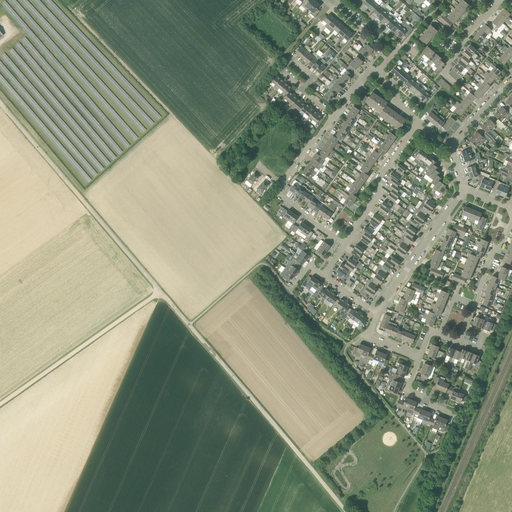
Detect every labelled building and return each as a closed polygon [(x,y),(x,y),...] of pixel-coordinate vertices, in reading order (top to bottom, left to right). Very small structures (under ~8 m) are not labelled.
[(301,6),(305,9),(307,8),(309,10),(316,2),(314,0),(310,0),(310,1),(309,2),(308,2),(305,0),(302,4),(301,6)] [(368,8),(375,0),(366,0),(365,2),(363,4),(368,8)] [(375,0),(368,8),(373,12),(379,5),(376,2),(377,0),(375,0)] [(470,6),(465,1),(463,0),(462,0),(459,4),(466,10),(470,6)] [(316,2),(309,10),(312,12),(310,13),(314,17),(319,12),(317,9),(320,6),(319,5),(319,4),(316,2)] [(373,12),(377,16),(386,7),(389,3),(387,2),(385,5),(382,2),(379,5),(373,12)] [(466,10),(459,4),(455,9),(462,15),(466,10)] [(388,15),(390,12),(386,7),(377,16),(377,18),(381,22),(388,15)] [(458,19),(462,15),(455,9),(451,13),(458,19)] [(501,12),(500,13),(509,21),(510,20),(511,19),(508,17),(511,14),(504,9),(501,12)] [(327,16),(325,14),(320,20),(322,22),(321,23),(326,28),(335,18),(330,13),(327,16)] [(395,16),(386,26),(391,30),(397,23),(394,20),(396,17),(397,18),(400,15),(398,13),(395,16)] [(458,19),(451,13),(447,18),(453,23),(454,24),(458,19)] [(509,21),(500,13),(496,18),(503,23),(505,21),(507,23),(509,21)] [(388,15),(381,22),(386,26),(395,16),(393,15),(391,18),(388,15)] [(453,23),(447,18),(443,15),(441,17),(439,19),(449,28),(453,23)] [(335,18),(326,28),(331,32),(339,22),(335,18)] [(496,18),(492,22),(490,25),(495,29),(497,27),(499,28),(503,23),(496,18)] [(396,34),(406,23),(408,21),(405,19),(400,25),(397,23),(391,30),(396,34)] [(339,22),(331,32),(332,33),(334,30),(338,33),(344,26),(339,22)] [(406,23),(396,34),(401,39),(404,35),(406,37),(413,29),(406,23)] [(485,24),(481,29),(488,35),(492,30),(493,31),(495,29),(490,25),(488,27),(485,24)] [(438,31),(431,25),(427,30),(434,36),(438,31)] [(349,30),(344,26),(338,33),(341,36),(339,39),(340,40),(349,30)] [(488,35),(481,29),(477,34),(486,41),(488,40),(490,37),(488,35)] [(354,34),(349,30),(340,40),(342,41),(344,39),(348,42),(354,34)] [(434,36),(427,30),(423,35),(430,41),(434,36)] [(477,34),(475,36),(473,38),(482,46),(484,44),(486,41),(477,34)] [(430,41),(423,35),(419,39),(417,37),(416,39),(420,43),(421,41),(426,45),(430,41)] [(300,56),(308,46),(312,42),(310,40),(303,48),(301,46),(295,52),(300,56)] [(374,50),(367,44),(364,48),(371,54),(372,52),(374,50)] [(476,58),(477,58),(478,59),(480,58),(475,53),(477,50),(470,45),(466,50),(476,58)] [(511,56),(511,55),(511,47),(510,46),(508,49),(504,45),(502,47),(511,56)] [(304,60),(309,53),(307,51),(310,48),(308,46),(300,56),(304,60)] [(426,57),(432,50),(427,46),(419,56),(421,58),(424,55),(426,57)] [(371,54),(364,48),(362,47),(358,51),(366,58),(369,55),(369,56),(371,54)] [(500,49),(502,51),(504,53),(502,55),(508,60),(511,56),(502,47),(500,49)] [(432,50),(426,57),(429,59),(426,62),(428,64),(437,54),(432,50)] [(474,60),(476,58),(466,50),(462,54),(464,56),(469,60),(471,57),(474,60)] [(308,63),(316,53),(314,52),(312,55),(309,53),(304,60),(308,63)] [(312,67),(318,60),(320,57),(316,53),(308,63),(312,67)] [(441,58),(437,54),(428,64),(427,66),(429,67),(430,66),(433,63),(436,65),(440,60),(441,58)] [(508,60),(502,55),(500,58),(498,55),(496,58),(504,65),(508,60)] [(353,61),(360,67),(362,65),(361,64),(363,62),(357,56),(353,61)] [(464,56),(460,60),(470,69),(472,67),(468,64),(471,61),(469,60),(464,56)] [(351,63),(350,65),(354,69),(356,70),(358,68),(359,68),(360,67),(353,61),(351,58),(350,60),(350,62),(351,63)] [(312,67),(316,70),(325,60),(323,59),(320,62),(318,60),(312,67)] [(316,70),(320,74),(326,67),(324,65),(326,62),(325,60),(316,70)] [(396,76),(407,64),(408,63),(405,60),(400,67),(398,65),(399,63),(396,61),(391,66),(394,69),(391,72),(396,76)] [(437,68),(434,72),(438,75),(443,69),(441,67),(445,64),(442,61),(440,60),(436,65),(434,66),(437,68)] [(460,60),(456,65),(463,71),(465,68),(468,71),(470,69),(460,60)] [(407,64),(396,76),(401,80),(407,73),(409,71),(406,68),(409,65),(407,64)] [(491,71),(497,76),(501,71),(493,64),(491,66),(493,69),(491,71)] [(455,67),(452,69),(453,70),(455,72),(458,74),(460,76),(462,78),(464,76),(461,73),(463,71),(456,65),(455,67)] [(347,70),(342,75),(349,81),(351,78),(349,76),(351,74),(347,70)] [(401,80),(406,84),(411,79),(415,74),(416,73),(414,71),(410,75),(407,73),(401,80)] [(485,73),(493,81),(497,76),(491,71),(489,74),(486,71),(486,72),(485,73)] [(485,78),(483,80),(489,85),(493,81),(485,73),(483,76),(485,78)] [(409,90),(416,83),(412,80),(417,75),(415,74),(411,79),(406,84),(404,86),(409,90)] [(274,87),(276,85),(281,79),(277,75),(270,84),(274,87)] [(338,80),(343,84),(344,82),(347,84),(349,81),(342,75),(338,80)] [(341,86),(343,84),(338,80),(336,78),(334,76),(332,78),(334,79),(331,82),(341,91),(343,88),(341,86)] [(276,85),(279,88),(285,82),(281,79),(276,85)] [(478,83),(486,91),(490,86),(489,85),(483,80),(484,81),(482,84),(480,81),(478,83)] [(285,82),(279,88),(283,92),(289,86),(287,84),(285,82)] [(327,84),(325,86),(330,90),(334,94),(336,92),(338,93),(341,91),(331,82),(328,85),(327,84)] [(416,83),(409,90),(414,94),(423,85),(421,83),(419,86),(416,83)] [(476,85),(476,86),(479,88),(477,90),(482,95),(486,91),(478,83),(478,84),(476,85)] [(425,92),(425,91),(422,88),(424,86),(423,85),(414,94),(419,99),(425,92)] [(287,95),(290,92),(292,89),(289,86),(283,92),(287,95)] [(324,88),(325,89),(322,92),(332,100),(334,98),(332,96),(334,94),(330,90),(325,86),(324,88)] [(425,92),(419,99),(424,103),(430,95),(426,92),(427,91),(428,92),(430,89),(428,87),(425,91),(425,92)] [(472,102),(476,98),(470,93),(468,91),(467,90),(465,93),(463,95),(472,102)] [(478,100),(482,95),(477,90),(475,93),(472,90),(470,93),(476,98),(478,100)] [(286,104),(288,101),(294,94),(293,93),(292,94),(290,92),(287,95),(282,101),(286,104)] [(370,105),(377,95),(372,92),(368,97),(365,102),(370,105)] [(459,94),(462,97),(464,99),(462,102),(468,107),(472,102),(463,95),(461,93),(459,94)] [(288,101),(292,105),(297,99),(295,97),(296,96),(294,94),(288,101)] [(375,109),(382,99),(377,95),(370,105),(375,109)] [(300,101),(297,99),(292,105),(296,108),(302,101),(301,100),(300,101)] [(381,113),(386,105),(388,103),(382,99),(375,109),(381,113)] [(468,107),(462,102),(460,104),(456,100),(454,103),(456,104),(464,111),(468,107)] [(302,101),(296,108),(300,112),(301,110),(305,105),(303,103),(304,102),(302,101)] [(301,110),(305,113),(311,106),(310,105),(309,106),(306,104),(305,105),(301,110)] [(464,111),(456,104),(454,106),(456,108),(454,111),(460,116),(464,111)] [(384,119),(391,109),(386,105),(381,113),(379,115),(384,119)] [(313,108),(311,106),(305,113),(309,117),(314,110),(312,109),(313,108)] [(354,106),(350,111),(360,118),(362,119),(364,117),(358,113),(360,111),(354,106)] [(429,114),(426,118),(430,122),(435,116),(438,113),(433,110),(433,109),(431,107),(427,112),(429,114)] [(502,107),(498,111),(505,117),(509,113),(511,116),(511,111),(509,109),(507,111),(503,108),(502,107)] [(389,122),(396,113),(391,109),(384,119),(389,122)] [(314,110),(309,117),(313,120),(319,113),(317,111),(316,112),(314,110)] [(346,116),(349,118),(353,120),(355,118),(358,120),(360,118),(350,111),(346,116)] [(494,115),(501,122),(505,118),(508,120),(498,111),(494,115)] [(319,113),(313,120),(317,123),(322,117),(320,115),(321,114),(319,113)] [(394,126),(401,116),(396,113),(389,122),(394,126)] [(435,125),(442,117),(440,115),(438,118),(435,116),(430,122),(435,125)] [(399,130),(406,120),(401,116),(394,126),(399,130)] [(442,117),(435,125),(440,129),(442,127),(445,124),(442,122),(444,119),(442,117)] [(445,124),(442,127),(447,131),(455,121),(451,117),(445,124)] [(355,122),(353,120),(349,118),(346,123),(355,130),(357,127),(353,125),(355,122)] [(489,118),(485,123),(492,129),(493,129),(493,130),(494,130),(495,129),(495,128),(494,127),(496,125),(489,118)] [(346,123),(342,127),(348,132),(350,129),(353,132),(355,130),(346,123)] [(485,123),(481,127),(486,131),(486,132),(484,134),(488,138),(490,140),(492,141),(493,140),(495,138),(495,137),(491,134),(492,133),(490,132),(492,129),(485,123)] [(341,128),(338,132),(348,139),(350,137),(346,134),(348,132),(342,127),(341,128)] [(476,132),(473,136),(480,142),(482,144),(486,140),(488,138),(484,134),(482,136),(478,133),(477,131),(476,132)] [(335,137),(339,140),(341,142),(341,141),(343,139),(347,142),(348,139),(338,132),(335,137)] [(385,133),(384,135),(393,142),(397,137),(391,133),(389,135),(385,133)] [(333,135),(329,140),(339,147),(340,145),(337,143),(339,140),(335,137),(333,135)] [(385,140),(384,142),(390,147),(393,142),(384,135),(382,137),(385,140)] [(469,140),(469,141),(471,142),(474,145),(472,147),(473,148),(475,150),(477,147),(476,147),(478,145),(479,146),(480,145),(482,144),(480,142),(473,136),(469,140)] [(339,147),(329,140),(326,145),(332,150),(334,147),(337,150),(339,147)] [(378,143),(376,145),(386,152),(390,147),(384,142),(380,140),(378,143)] [(326,145),(322,150),(332,157),(333,155),(330,152),(332,150),(326,145)] [(376,152),(380,155),(383,157),(386,152),(376,145),(375,147),(378,150),(376,152)] [(476,153),(475,150),(473,148),(472,147),(470,145),(469,145),(468,147),(462,148),(463,151),(462,152),(463,157),(476,153)] [(417,148),(412,156),(415,159),(421,151),(417,148)] [(322,158),(328,162),(332,157),(322,150),(319,155),(322,158)] [(380,155),(376,152),(374,151),(372,153),(369,151),(367,153),(377,160),(380,155)] [(414,161),(417,164),(424,154),(423,153),(421,151),(415,159),(414,161)] [(316,153),(313,158),(324,166),(325,167),(328,162),(322,158),(319,155),(316,153)] [(367,160),(373,165),(377,160),(367,153),(366,155),(369,158),(367,160)] [(476,153),(463,157),(465,162),(470,161),(471,163),(478,161),(477,158),(476,153)] [(424,154),(417,164),(421,166),(428,156),(424,154)] [(424,169),(432,159),(428,156),(421,166),(421,167),(424,169)] [(313,158),(309,163),(316,168),(320,170),(322,168),(324,169),(325,167),(324,166),(313,158)] [(424,169),(428,172),(433,164),(434,164),(435,162),(432,159),(424,169)] [(360,163),(370,169),(373,165),(367,160),(365,163),(362,160),(360,163)] [(480,169),(479,164),(478,161),(471,163),(472,166),(467,168),(469,173),(480,170),(480,169)] [(309,163),(306,168),(315,175),(317,172),(314,170),(316,168),(309,163)] [(362,167),(360,170),(366,174),(370,169),(360,163),(359,165),(362,167)] [(396,171),(403,177),(405,175),(403,173),(406,169),(399,164),(396,167),(398,169),(396,171)] [(428,172),(426,175),(429,177),(430,177),(437,167),(435,166),(433,164),(428,172)] [(437,167),(430,177),(433,180),(439,172),(437,171),(439,168),(437,167)] [(306,176),(306,177),(313,183),(318,177),(315,175),(306,168),(302,173),(306,176)] [(500,174),(506,177),(508,177),(509,175),(511,176),(511,169),(510,168),(508,171),(504,169),(503,171),(502,170),(500,174)] [(480,170),(469,173),(470,179),(472,178),(472,181),(473,181),(476,180),(477,180),(479,180),(480,178),(481,175),(480,170)] [(255,171),(248,180),(253,184),(260,176),(255,171)] [(402,179),(403,177),(396,171),(394,174),(392,172),(389,176),(391,178),(392,178),(400,184),(400,183),(402,180),(402,179)] [(357,172),(356,174),(365,181),(369,176),(366,174),(363,172),(361,174),(357,172)] [(433,184),(435,185),(440,178),(439,176),(441,174),(439,172),(431,183),(433,184)] [(356,181),(362,186),(365,181),(356,174),(354,176),(357,179),(356,181)] [(484,176),(481,175),(480,178),(479,180),(477,184),(480,186),(479,187),(485,189),(489,178),(484,176)] [(403,186),(400,184),(392,178),(390,182),(392,183),(392,184),(400,189),(403,186)] [(437,191),(442,183),(440,182),(442,179),(440,178),(433,188),(437,191)] [(489,178),(485,189),(490,191),(492,186),(494,187),(497,181),(494,180),(489,178)] [(257,188),(262,193),(269,184),(265,180),(257,188)] [(291,188),(290,190),(295,194),(301,185),(299,183),(295,180),(291,185),(290,187),(291,188)] [(349,184),(358,191),(362,186),(356,181),(354,184),(350,182),(349,184)] [(495,193),(500,195),(504,187),(499,185),(500,182),(497,181),(494,187),(497,189),(495,193)] [(441,192),(444,194),(447,190),(444,188),(446,186),(442,183),(437,191),(440,193),(441,192)] [(349,184),(347,186),(350,189),(349,191),(351,193),(355,195),(358,191),(349,184)] [(404,192),(400,189),(392,184),(390,187),(392,189),(400,195),(401,196),(404,192)] [(299,197),(300,197),(306,188),(301,185),(295,194),(297,195),(296,196),(297,196),(298,197),(299,196),(299,197)] [(504,187),(500,195),(506,198),(509,189),(504,187)] [(305,201),(311,191),(306,188),(306,189),(300,197),(305,201)] [(400,195),(392,189),(390,193),(397,199),(400,195)] [(357,197),(355,195),(351,193),(349,196),(342,190),(340,192),(344,195),(354,202),(357,197)] [(311,191),(305,201),(309,204),(313,200),(314,199),(311,197),(313,193),(311,191)] [(395,202),(397,199),(390,193),(387,197),(395,202)] [(346,200),(344,203),(350,207),(354,202),(344,195),(342,198),(346,200)] [(426,196),(422,203),(432,210),(435,206),(433,205),(435,202),(431,199),(427,197),(426,196)] [(309,204),(308,206),(312,208),(313,209),(320,200),(319,199),(317,198),(315,197),(314,198),(314,199),(313,200),(309,204)] [(320,200),(313,209),(318,213),(322,207),(320,205),(322,202),(320,200)] [(334,200),(332,204),(330,207),(332,209),(333,210),(338,203),(334,200)] [(384,202),(381,205),(388,211),(391,213),(394,209),(397,212),(399,209),(394,205),(390,202),(388,201),(387,203),(386,204),(384,202)] [(322,207),(318,213),(323,216),(330,207),(332,204),(329,202),(329,203),(328,204),(326,202),(325,204),(322,207)] [(417,205),(415,207),(417,209),(421,212),(426,215),(428,212),(430,214),(432,210),(422,203),(419,207),(417,205)] [(391,215),(391,214),(392,213),(391,213),(388,211),(381,205),(378,209),(380,211),(378,213),(383,216),(387,220),(390,217),(391,216),(391,215)] [(462,214),(460,218),(463,219),(465,215),(467,217),(471,209),(470,208),(465,206),(462,214)] [(278,217),(286,223),(289,220),(288,220),(293,213),(289,210),(288,211),(282,207),(278,212),(281,214),(278,217)] [(328,220),(329,218),(332,214),(334,211),(330,207),(323,216),(328,220)] [(413,215),(423,223),(426,219),(424,217),(426,215),(421,212),(417,209),(413,215)] [(476,211),(471,209),(467,217),(470,218),(469,221),(472,222),(476,211)] [(476,211),(472,222),(474,223),(477,224),(479,221),(481,216),(482,213),(476,211)] [(289,229),(292,231),(296,226),(293,224),(298,217),(293,213),(288,220),(289,220),(286,223),(286,224),(291,227),(289,229)] [(372,218),(379,223),(382,220),(381,219),(383,216),(378,213),(376,215),(375,214),(372,218)] [(421,226),(423,223),(413,215),(409,221),(416,227),(418,224),(421,226)] [(479,221),(476,228),(482,231),(487,219),(481,216),(479,221)] [(372,218),(369,222),(371,223),(369,225),(374,229),(376,226),(377,227),(379,225),(379,223),(372,218)] [(407,229),(414,235),(417,231),(414,229),(416,227),(409,221),(404,227),(407,229)] [(302,223),(298,227),(296,226),(292,231),(295,233),(300,236),(307,226),(302,223)] [(452,230),(456,232),(464,235),(467,229),(455,224),(452,230)] [(374,229),(369,225),(367,228),(366,227),(363,230),(365,232),(366,232),(370,236),(373,232),(372,231),(374,229)] [(307,226),(302,233),(306,237),(304,239),(307,241),(310,237),(313,233),(311,231),(312,230),(307,226)] [(404,227),(401,231),(404,233),(412,239),(414,235),(407,229),(404,227)] [(456,232),(452,230),(448,229),(446,234),(457,239),(458,236),(455,235),(456,232)] [(366,232),(363,236),(371,242),(373,238),(370,236),(366,232)] [(414,241),(413,239),(412,239),(404,233),(400,240),(408,245),(410,243),(412,244),(414,241)] [(452,243),(455,244),(457,239),(446,234),(444,240),(452,243)] [(371,242),(363,236),(360,240),(368,245),(371,242)] [(477,241),(476,243),(486,247),(488,242),(481,239),(480,242),(477,241)] [(320,246),(327,251),(331,246),(324,241),(323,242),(321,240),(318,244),(320,246)] [(400,240),(395,246),(406,253),(408,249),(406,248),(408,245),(400,240)] [(442,243),(442,245),(453,250),(454,247),(451,246),(452,243),(444,240),(442,243)] [(477,250),(484,253),(486,247),(476,243),(476,244),(475,246),(478,247),(477,250)] [(354,248),(362,254),(364,250),(357,245),(354,248)] [(442,245),(439,251),(447,254),(452,256),(453,253),(454,251),(453,250),(442,245)] [(302,250),(301,250),(303,247),(301,246),(296,253),(295,252),(295,253),(306,260),(309,255),(302,250)] [(320,246),(317,251),(324,256),(327,251),(320,246)] [(369,246),(367,248),(372,252),(375,254),(377,252),(374,249),(369,246)] [(397,249),(395,251),(403,257),(406,253),(395,246),(394,247),(397,249)] [(353,257),(358,261),(360,258),(359,258),(362,254),(354,248),(351,252),(355,255),(353,257)] [(391,255),(392,253),(388,250),(386,252),(390,255),(387,259),(395,264),(396,265),(398,266),(400,263),(391,255)] [(436,250),(434,255),(442,258),(443,256),(446,257),(447,254),(439,251),(436,250)] [(471,251),(470,254),(479,258),(481,259),(484,253),(477,250),(476,253),(471,251)] [(290,260),(293,262),(294,263),(296,260),(302,265),(306,260),(295,253),(292,257),(293,257),(290,260)] [(479,258),(470,254),(468,260),(476,263),(479,258)] [(440,261),(442,258),(434,255),(431,261),(443,265),(444,263),(440,261)] [(350,258),(347,262),(354,268),(356,269),(361,263),(360,262),(359,262),(358,261),(353,257),(353,258),(351,260),(350,258)] [(392,268),(395,264),(387,259),(385,263),(392,268)] [(293,262),(290,260),(285,268),(295,275),(299,270),(292,265),(291,264),(293,262)] [(466,265),(474,269),(476,263),(468,260),(466,265)] [(442,268),(443,265),(431,261),(429,266),(432,268),(437,270),(438,267),(442,268)] [(347,262),(344,266),(352,271),(354,268),(347,262)] [(381,269),(386,273),(388,270),(390,272),(392,268),(385,263),(382,266),(380,265),(379,265),(378,267),(382,269),(381,269)] [(344,266),(343,265),(342,264),(341,265),(339,267),(349,275),(352,271),(344,266)] [(463,271),(472,274),(474,269),(466,265),(463,271)] [(340,278),(342,276),(347,279),(349,275),(339,267),(336,271),(338,273),(336,276),(340,278)] [(386,273),(381,269),(378,267),(375,271),(375,272),(377,274),(376,275),(383,280),(386,277),(384,275),(386,273)] [(502,267),(500,272),(510,276),(511,274),(508,273),(509,269),(502,267)] [(280,275),(285,279),(289,281),(290,279),(292,280),(295,275),(285,268),(280,275)] [(442,278),(444,273),(437,270),(432,268),(429,273),(442,278)] [(461,276),(466,278),(469,280),(472,274),(463,271),(461,276)] [(504,280),(504,281),(506,278),(509,279),(510,277),(510,276),(500,272),(497,278),(504,280)] [(464,284),(466,278),(461,276),(454,273),(452,279),(464,284)] [(370,280),(377,285),(379,283),(381,284),(383,280),(376,275),(373,279),(372,277),(370,280)] [(304,287),(305,286),(310,290),(317,280),(312,276),(311,278),(309,276),(302,285),(304,287)] [(493,276),(490,281),(497,284),(499,281),(502,283),(503,280),(500,279),(497,278),(495,277),(493,276)] [(316,297),(322,288),(323,287),(321,285),(322,283),(317,280),(310,290),(314,293),(313,295),(316,297),(316,296),(316,297)] [(364,286),(374,293),(377,289),(375,288),(377,285),(370,280),(369,280),(364,286)] [(496,287),(497,284),(490,281),(488,287),(498,291),(499,289),(496,287)] [(413,283),(411,289),(418,292),(423,294),(425,288),(413,283)] [(364,286),(360,292),(364,295),(366,293),(372,297),(374,293),(364,286)] [(487,293),(493,296),(494,292),(497,294),(498,291),(488,287),(486,293),(487,293)] [(322,288),(316,297),(319,299),(321,296),(322,297),(324,298),(321,302),(323,303),(326,299),(332,290),(330,289),(329,290),(326,288),(325,289),(325,290),(322,288)] [(408,288),(405,293),(418,299),(419,296),(417,295),(414,294),(415,291),(411,289),(408,288)] [(333,304),(337,299),(334,297),(336,295),(333,293),(334,292),(332,290),(326,299),(331,303),(333,304)] [(436,294),(447,299),(449,293),(441,290),(440,293),(437,292),(436,294)] [(418,299),(405,293),(403,299),(408,301),(416,305),(419,299),(418,299)] [(493,296),(487,293),(485,299),(495,303),(496,301),(493,299),(494,296),(493,296)] [(438,298),(437,301),(445,305),(447,299),(436,294),(435,297),(438,298)] [(399,304),(409,308),(410,305),(407,304),(408,301),(403,299),(401,298),(399,304)] [(336,306),(340,310),(346,301),(344,300),(344,301),(341,299),(339,301),(337,299),(333,304),(336,306)] [(495,303),(485,299),(483,304),(490,307),(491,304),(494,305),(495,303)] [(344,320),(345,318),(347,316),(351,310),(352,310),(349,308),(351,306),(348,304),(349,302),(346,301),(340,310),(345,313),(341,318),(344,320)] [(431,306),(442,310),(445,305),(437,301),(435,304),(432,303),(431,306)] [(398,313),(404,316),(405,313),(403,312),(405,307),(409,308),(399,304),(396,309),(399,311),(398,313)] [(433,309),(432,313),(437,315),(440,316),(442,310),(431,306),(430,308),(433,309)] [(478,327),(484,312),(486,308),(480,306),(479,310),(482,311),(479,318),(476,316),(474,322),(473,324),(478,327)] [(347,316),(345,318),(348,321),(350,318),(354,321),(361,312),(359,311),(358,312),(355,310),(353,312),(351,310),(347,316)] [(437,315),(432,313),(429,311),(428,314),(425,313),(424,315),(424,316),(435,321),(437,315)] [(361,328),(362,326),(366,321),(363,319),(365,317),(362,315),(363,314),(361,312),(354,321),(359,324),(358,326),(361,328)] [(487,321),(484,320),(487,313),(484,312),(478,327),(484,329),(487,321)] [(380,326),(386,329),(387,325),(391,316),(385,314),(380,326)] [(435,321),(424,316),(423,318),(426,319),(425,323),(433,326),(435,321)] [(487,321),(484,329),(485,330),(490,331),(495,319),(492,318),(492,319),(489,317),(487,321)] [(387,325),(386,329),(385,332),(390,334),(394,324),(395,322),(393,321),(391,326),(387,325)] [(397,325),(394,324),(390,334),(396,336),(399,329),(396,328),(397,325)] [(402,330),(399,329),(396,336),(401,338),(406,328),(407,325),(404,324),(402,330)] [(406,328),(401,338),(407,341),(410,334),(407,332),(407,331),(408,329),(406,328)] [(413,335),(410,334),(407,341),(413,343),(417,333),(416,333),(414,332),(413,335)] [(356,347),(353,353),(354,353),(354,355),(360,358),(361,357),(362,355),(362,354),(366,346),(360,344),(358,348),(356,347)] [(432,344),(430,350),(442,355),(443,355),(444,356),(445,356),(446,353),(445,353),(444,353),(441,351),(438,350),(439,347),(432,344)] [(362,354),(362,355),(365,356),(363,362),(367,364),(368,364),(368,363),(369,362),(368,362),(370,360),(372,354),(369,353),(371,348),(369,347),(367,347),(366,346),(362,354)] [(448,361),(451,362),(456,350),(450,347),(447,355),(450,357),(448,361)] [(462,358),(465,359),(468,352),(462,349),(461,352),(458,360),(457,361),(460,362),(462,358)] [(436,355),(439,357),(441,358),(442,355),(430,350),(427,356),(433,358),(434,358),(436,355)] [(460,352),(456,350),(451,362),(453,363),(455,359),(458,360),(461,352),(460,352)] [(372,354),(370,360),(373,361),(372,362),(377,364),(378,362),(378,361),(382,353),(379,351),(377,351),(375,355),(372,354)] [(466,365),(469,366),(474,354),(468,352),(465,359),(468,361),(466,365)] [(382,353),(378,361),(384,364),(383,365),(386,366),(387,364),(388,361),(385,359),(387,355),(382,353)] [(469,366),(467,370),(470,371),(471,367),(472,366),(473,363),(476,364),(478,360),(479,356),(474,354),(469,366)] [(398,369),(406,372),(408,367),(404,365),(405,362),(399,360),(398,363),(400,364),(398,369)] [(424,363),(422,368),(431,372),(433,366),(433,364),(434,363),(428,361),(427,364),(424,363)] [(427,380),(428,377),(431,372),(422,368),(420,374),(422,375),(421,377),(427,380)] [(390,372),(389,375),(392,376),(398,379),(399,376),(404,378),(406,372),(398,369),(395,374),(390,372)] [(398,379),(392,376),(389,375),(387,378),(389,379),(387,384),(399,389),(402,383),(397,381),(398,379)] [(439,378),(436,377),(434,383),(437,384),(435,388),(440,390),(444,382),(439,380),(439,378)] [(444,382),(440,390),(446,393),(446,392),(449,393),(451,387),(449,386),(449,384),(444,382)] [(385,389),(386,390),(386,391),(389,392),(389,391),(397,394),(399,389),(387,384),(385,389)] [(455,401),(459,392),(453,390),(454,388),(451,387),(449,393),(452,394),(450,399),(455,401)] [(459,392),(455,401),(461,403),(462,401),(464,402),(467,396),(464,395),(459,392)] [(406,398),(405,402),(402,401),(399,407),(402,408),(403,406),(408,408),(412,400),(406,398)] [(412,400),(408,408),(407,412),(412,415),(413,413),(416,414),(418,408),(415,407),(417,402),(412,400)] [(418,408),(416,414),(415,416),(418,417),(416,420),(422,422),(423,420),(426,411),(421,409),(418,408)] [(427,424),(430,425),(433,419),(430,418),(432,413),(426,411),(423,420),(428,422),(427,424)] [(433,419),(430,425),(429,429),(432,430),(432,428),(438,430),(439,426),(443,418),(437,416),(435,420),(433,419)] [(444,428),(444,430),(447,432),(449,426),(446,425),(448,420),(443,418),(439,426),(444,428)]
